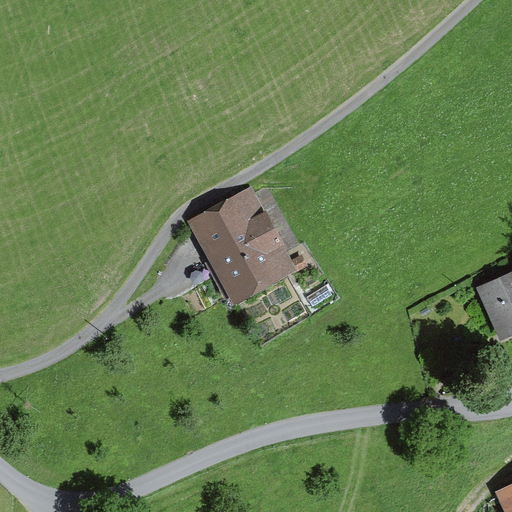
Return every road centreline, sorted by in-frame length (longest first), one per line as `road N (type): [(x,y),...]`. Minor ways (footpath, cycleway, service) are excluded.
road 1 (track): [(0,375),(75,345),(130,290),(173,220),(297,152),(465,0)]
road 2 (unclassified): [(0,472),(37,502),(79,509),(253,442),(511,391)]
